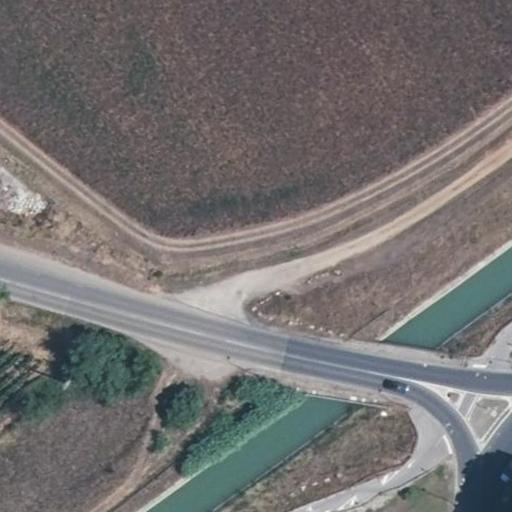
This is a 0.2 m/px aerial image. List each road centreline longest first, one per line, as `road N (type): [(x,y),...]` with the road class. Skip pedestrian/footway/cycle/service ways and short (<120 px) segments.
road 1 (track): [(194,326),(225,288),(402,229),(511,150)]
road 2 (tertiary): [(0,268),(248,341)]
road 3 (tertiary): [(394,370),(449,418),(478,492)]
road 4 (tertiary): [(394,370),(248,341)]
